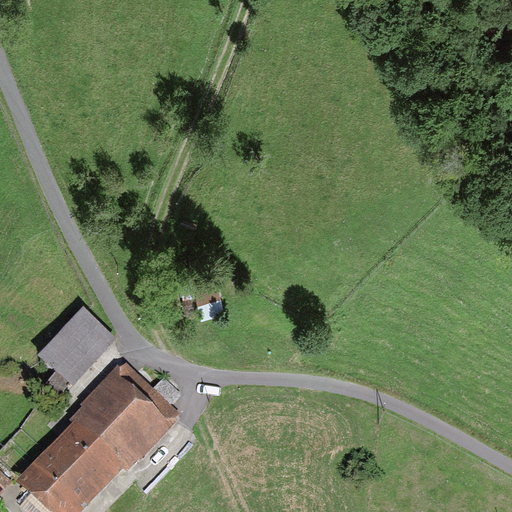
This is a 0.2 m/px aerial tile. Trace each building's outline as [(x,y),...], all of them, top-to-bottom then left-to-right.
[(216,284),(215,270),(195,272),(196,285),(216,284)] [(194,294),(202,314),(217,308),(209,288),(194,294)] [(43,359),(70,383),(108,341),(80,317),(43,359)] [(20,485),(48,511),(71,511),(164,416),(123,377),(20,485)] [(0,492),(9,483),(0,474),(0,492)]
